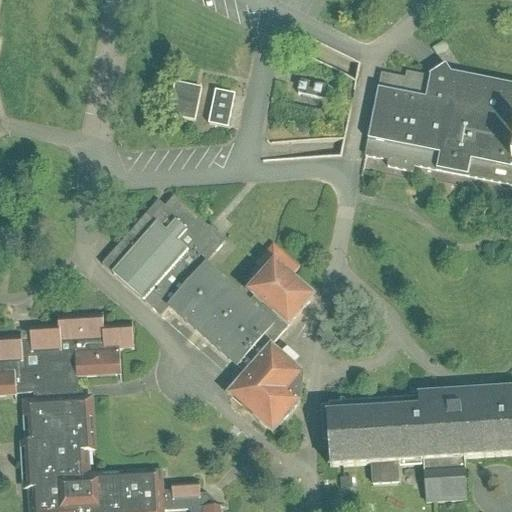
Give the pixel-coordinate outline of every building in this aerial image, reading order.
[(511,88),(451,76),(446,68),(429,79),(430,81),(407,76),(405,82),(383,77),(362,158),(385,163),(384,169),(410,175),(411,169),(511,188),(511,391),(417,398),(418,412),(326,419),(330,472),(424,465),(425,477),(423,477),(425,506),(468,503),(466,474),(463,474),(462,462),(511,458),(511,88)] [(326,103),(328,89),(302,84),(299,97),(326,103)] [(195,124),(202,91),(184,88),(176,86),(169,119),(195,124)] [(227,131),(235,98),(215,94),(208,126),(227,131)] [(210,231),(175,200),(166,210),(158,204),(126,241),(102,268),(160,319),(170,309),(246,377),(228,397),(272,436),(300,405),(303,377),(271,350),(309,306),(313,301),(290,281),(299,269),(273,247),(260,262),(256,267),(266,276),(250,295),(262,306),(257,313),(206,268),(225,244),(210,231)] [(120,352),(133,352),(132,328),(103,330),(102,318),(60,320),(58,320),(58,329),(29,330),(30,344),(21,344),(21,340),(0,340),(0,399),(17,399),(17,397),(34,396),(35,405),(26,406),(28,444),(24,445),(27,494),(33,494),(33,511),(220,511),(220,509),(211,510),(211,505),(206,500),(200,500),(200,486),(171,487),(172,494),(163,495),(161,473),(90,476),(88,456),(93,455),(89,403),(80,404),(78,380),(121,378),(120,352)] [(352,481),(342,482),(342,492),(353,491),(352,481)]
